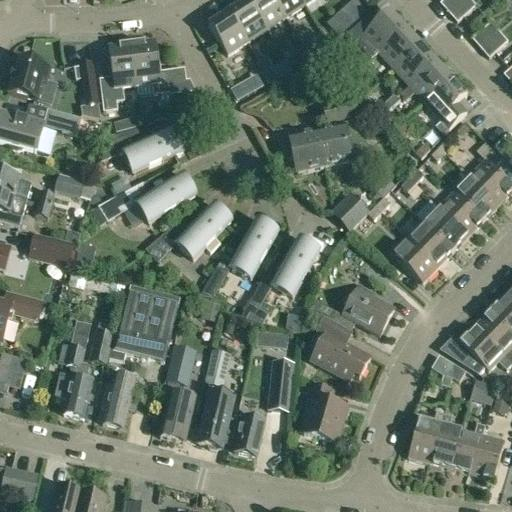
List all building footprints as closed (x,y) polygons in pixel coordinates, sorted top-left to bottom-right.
[(271,0),(251,0),(246,3),(266,34),(285,21),(271,0)] [(271,0),(285,21),(304,8),(298,0),(271,0)] [(298,0),(304,8),(317,0),(298,0)] [(445,0),(445,1),(439,6),(448,16),(465,0),(445,0)] [(467,0),(465,0),(448,16),(456,26),(475,9),(467,0)] [(342,12),(354,25),(367,14),(354,1),(342,12)] [(246,3),(227,16),(246,46),(266,34),(246,3)] [(362,39),(377,56),(404,32),(388,15),(362,39)] [(246,46),(227,16),(207,28),(227,59),(246,46)] [(490,25),(477,37),(471,42),(480,52),(498,35),(490,25)] [(419,49),(404,32),(377,56),(393,73),(419,49)] [(498,35),(480,52),(488,61),(507,45),(498,35)] [(304,51),(310,62),(330,50),(323,39),(304,51)] [(131,47),(136,90),(151,88),(153,98),(169,96),(167,86),(186,84),(184,71),(158,75),(154,44),(131,47)] [(136,90),(131,47),(108,51),(112,81),(99,82),(103,115),(117,113),(116,105),(124,104),(122,92),(136,90)] [(435,66),(419,49),(393,73),(408,90),(435,66)] [(310,62),(304,51),(284,63),(290,74),(310,62)] [(255,67),(261,77),(268,73),(262,63),(255,67)] [(16,64),(7,97),(37,105),(41,86),(45,87),(49,73),(16,64)] [(345,80),(351,86),(369,70),(363,64),(345,80)] [(435,66),(408,90),(399,98),(405,105),(414,96),(424,107),(450,83),(435,66)] [(92,67),(79,69),(85,109),(98,107),(92,67)] [(511,69),(503,78),(511,87),(511,86),(511,69)] [(274,83),(268,73),(261,77),(267,88),(274,83)] [(466,100),(450,83),(424,107),(439,124),(466,100)] [(249,97),(242,85),(229,93),(236,104),(249,97)] [(394,98),(376,114),(381,120),(399,104),(394,98)] [(354,103),(321,110),(325,132),(358,124),(354,103)] [(47,113),(43,126),(11,117),(9,123),(0,120),(0,145),(36,155),(42,130),(76,139),(80,122),(47,113)] [(126,123),(114,126),(116,136),(129,132),(126,123)] [(342,130),(316,135),(323,172),(350,166),(342,130)] [(182,155),(172,133),(123,155),(133,177),(182,155)] [(296,177),(323,172),(316,135),(289,141),(296,177)] [(123,155),(115,137),(104,140),(97,166),(123,155)] [(446,143),(438,152),(444,158),(452,149),(446,143)] [(423,148),(414,157),(420,163),(429,154),(423,148)] [(444,158),(438,152),(430,160),(436,166),(444,158)] [(469,180),(498,209),(511,194),(511,191),(484,165),(469,180)] [(416,174),(408,182),(414,188),(422,180),(416,174)] [(0,197),(26,204),(30,188),(18,184),(18,183),(0,178),(0,197)] [(135,190),(98,210),(89,215),(98,230),(136,207),(148,227),(194,199),(181,178),(142,202),(135,190)] [(59,179),(55,194),(79,201),(84,186),(59,179)] [(498,209),(469,180),(454,196),(483,224),(498,209)] [(406,196),(414,188),(408,182),(400,190),(406,196)] [(41,196),(38,206),(50,209),(53,199),(41,196)] [(349,196),(330,215),(349,234),(368,214),(349,196)] [(483,224),(454,196),(438,212),(468,240),(483,224)] [(0,228),(18,234),(21,221),(26,204),(0,197),(0,228)] [(374,210),(381,216),(389,208),(382,202),(374,210)] [(46,223),(50,209),(38,206),(34,220),(46,223)] [(230,225),(212,208),(175,247),(193,263),(204,251),(210,257),(219,247),(214,241),(230,225)] [(381,216),(374,210),(367,218),(373,224),(381,216)] [(423,228),(452,256),(468,240),(438,212),(423,228)] [(276,236),(255,224),(229,271),(250,282),(276,236)] [(408,243),(437,272),(452,256),(423,228),(408,243)] [(80,236),(67,233),(64,246),(72,248),(77,249),(80,236)] [(64,246),(31,239),(25,263),(66,272),(72,248),(64,246)] [(161,239),(145,254),(157,266),(172,250),(161,239)] [(297,243),(271,290),(292,301),(318,255),(297,243)] [(437,272),(408,243),(392,259),(422,288),(437,272)] [(91,269),(75,265),(74,273),(89,277),(91,269)] [(217,269),(202,296),(212,302),(227,274),(217,269)] [(259,288),(248,307),(258,313),(269,293),(259,288)] [(348,335),(353,326),(379,340),(393,313),(371,301),(373,297),(358,289),(341,319),(334,315),(329,325),(348,335)] [(0,345),(0,346),(8,317),(37,325),(43,305),(6,296),(3,307),(0,306),(0,345)] [(112,355),(125,358),(163,368),(178,309),(127,296),(112,355)] [(511,306),(504,299),(489,315),(511,337),(511,306)] [(222,307),(204,303),(202,311),(220,315),(222,307)] [(511,353),(510,352),(511,350),(511,337),(489,315),(474,331),(511,368),(511,367),(511,353)] [(348,386),(353,377),(359,381),(370,361),(345,347),(350,337),(324,323),(316,336),(323,340),(310,366),(348,386)] [(511,368),(474,331),(458,347),(467,355),(459,364),(467,372),(478,379),(484,372),(488,375),(496,366),(505,375),(511,368)] [(271,350),(272,337),(257,335),(256,349),(271,350)] [(106,369),(107,363),(109,354),(113,340),(97,336),(90,365),(106,369)] [(53,400),(63,402),(63,403),(67,404),(63,419),(83,423),(92,386),(84,384),(87,373),(80,372),(84,355),(70,352),(66,369),(71,371),(69,379),(59,377),(53,400)] [(223,391),(230,358),(211,353),(204,387),(223,391)] [(109,354),(107,363),(122,367),(125,358),(112,355),(109,354)] [(169,378),(189,383),(195,359),(175,354),(169,378)] [(457,372),(450,367),(438,360),(430,372),(442,380),(439,389),(448,391),(451,381),(457,372)] [(464,376),(457,372),(451,381),(458,386),(464,376)] [(481,386),(477,397),(493,402),(496,391),(481,386)] [(265,415),(288,417),(291,390),(269,387),(265,415)] [(303,437),(334,446),(344,411),(328,407),(331,395),(307,388),(304,401),(313,403),(303,437)] [(132,395),(111,390),(106,389),(104,396),(100,412),(106,413),(102,428),(123,433),(132,395)] [(210,395),(205,416),(198,447),(221,453),(228,421),(233,401),(210,395)] [(167,410),(159,442),(184,448),(192,416),(191,416),(194,403),(170,397),(167,410)] [(407,462),(429,468),(434,449),(443,418),(434,416),(432,427),(418,423),(407,462)] [(443,418),(434,449),(429,468),(450,474),(457,449),(461,435),(449,431),(452,421),(443,418)] [(249,424),(241,422),(233,456),(257,462),(264,427),(265,423),(250,420),(249,424)] [(461,435),(457,449),(450,474),(471,480),(480,449),(482,440),(485,431),(476,428),(473,438),(461,435)] [(482,440),(480,449),(471,480),(492,486),(503,446),(482,440)] [(0,473),(0,497),(30,505),(36,479),(3,471),(3,474),(0,473)] [(77,511),(80,498),(56,492),(51,511),(77,511)] [(80,498),(77,511),(102,511),(105,504),(80,498)]
